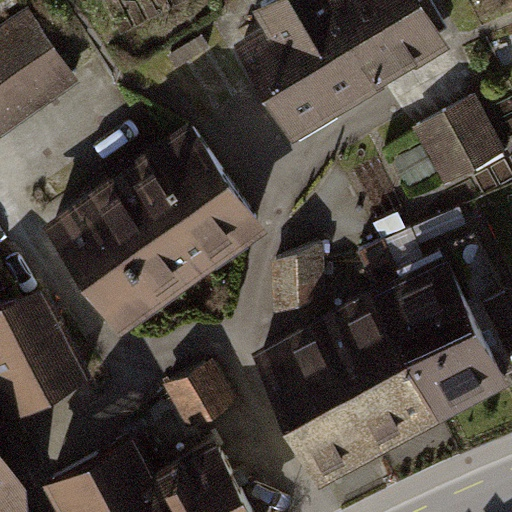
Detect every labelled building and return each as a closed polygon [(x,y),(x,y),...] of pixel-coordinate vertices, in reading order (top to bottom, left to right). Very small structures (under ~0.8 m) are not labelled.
[(266,22),(239,38),(298,138),(459,44),(433,0),(265,0),(257,5),(266,22)] [(29,13),(0,33),(0,124),(72,74),(29,13)] [(478,101),(420,132),(450,188),(508,157),(478,101)] [(194,124),(53,223),(118,313),(258,215),(194,124)] [(319,241),(279,255),(280,304),(321,290),(319,241)] [(440,405),(507,370),(446,253),(401,277),(384,245),(362,256),(379,289),(440,405)] [(321,467),(440,405),(379,289),(260,351),(275,380),(321,467)] [(18,294),(0,300),(0,385),(13,410),(88,370),(50,297),(26,308),(18,294)] [(213,356),(169,382),(194,425),(238,398),(213,356)] [(0,435),(0,511),(32,511),(31,483),(0,435)] [(41,487),(55,511),(250,511),(212,443),(156,474),(134,435),(41,487)]
